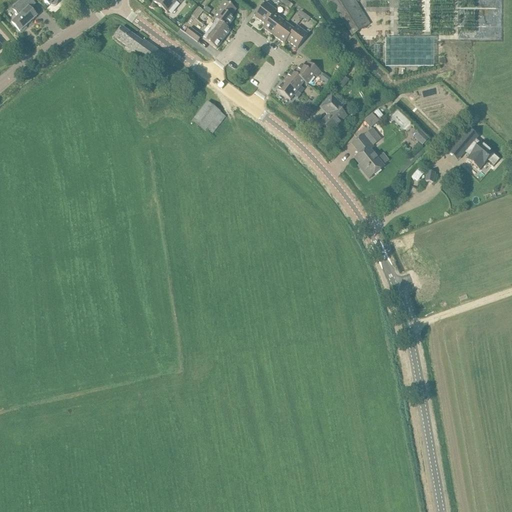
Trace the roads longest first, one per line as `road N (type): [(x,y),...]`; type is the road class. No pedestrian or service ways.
road 1 (unclassified): [(440,511),(401,306),(385,263)]
road 2 (residential): [(385,263),(324,174),(250,105)]
road 3 (residential): [(250,105),(278,56),(244,36),(214,76)]
road 4 (tertiary): [(115,4),(0,85)]
road 5 (residential): [(214,76),(115,4)]
